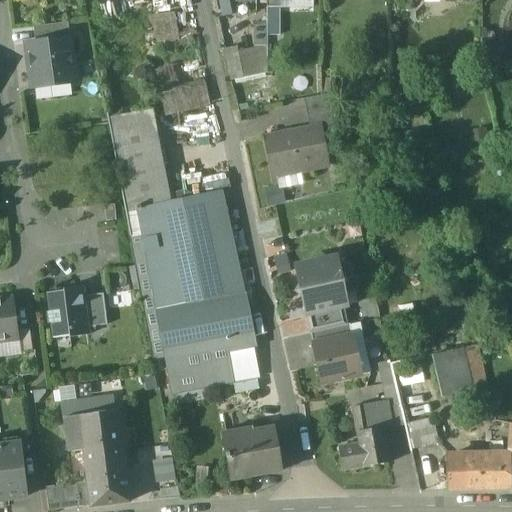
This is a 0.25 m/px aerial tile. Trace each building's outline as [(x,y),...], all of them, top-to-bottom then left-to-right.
[(237,3),(231,4),(230,0),(220,0),(224,17),(239,14),(237,3)] [(253,0),(230,0),(231,4),(237,3),(239,14),(254,11),(253,0)] [(278,0),(266,0),(267,8),(279,8),(279,0),(278,0)] [(68,23),(33,28),(35,44),(70,39),(68,23)] [(70,39),(26,45),(32,88),(76,82),(70,39)] [(237,47),(225,50),(231,81),(243,79),(237,47)] [(330,95),(304,100),(307,116),(333,111),(330,95)] [(153,110),(108,119),(125,212),(171,202),(153,110)] [(333,111),(307,116),(310,129),(320,127),(320,128),(336,125),(333,111)] [(310,129),(265,138),(272,177),(328,167),(320,128),(320,127),(310,129)] [(171,202),(125,212),(130,237),(142,235),(166,359),(200,353),(255,342),(245,293),(233,241),(222,191),(171,202)] [(114,205),(104,206),(106,222),(116,221),(114,205)] [(335,259),(296,268),(300,284),(295,292),(303,297),(307,315),(342,307),(345,306),(342,289),(347,281),(339,275),(335,259)] [(83,288),(63,290),(63,292),(48,294),(50,312),(46,313),(48,324),(51,324),(53,338),(69,336),(69,338),(89,335),(88,328),(84,297),(83,288)] [(103,295),(84,297),(88,328),(107,325),(103,295)] [(13,297),(0,298),(0,343),(19,342),(18,331),(13,297)] [(342,307),(307,315),(311,334),(346,326),(342,307)] [(346,326),(311,334),(313,345),(352,337),(349,326),(346,326)] [(30,330),(18,331),(19,342),(21,353),(32,352),(30,330)] [(352,337),(313,345),(321,383),(361,375),(352,337)] [(484,375),(478,346),(462,350),(472,392),(487,389),(484,375)] [(462,350),(432,356),(441,398),(472,392),(462,350)] [(200,353),(166,359),(169,377),(203,371),(200,353)] [(267,362),(256,363),(258,380),(269,379),(267,362)] [(390,363),(379,366),(384,389),(395,387),(390,363)] [(203,371),(169,377),(173,394),(206,388),(203,371)] [(395,387),(384,389),(387,409),(400,406),(395,387)] [(365,406),(354,408),(358,433),(370,431),(365,406)] [(400,406),(387,409),(391,429),(404,427),(404,426),(400,406)] [(116,412),(79,416),(84,450),(88,483),(91,506),(91,507),(129,502),(124,461),(123,462),(116,412)] [(79,416),(64,418),(69,452),(84,450),(79,416)] [(434,419),(404,426),(404,427),(410,451),(439,444),(434,419)] [(274,428),(223,437),(230,481),(282,472),(274,428)] [(370,431),(358,433),(359,445),(363,468),(390,464),(384,429),(370,431)] [(32,443),(19,444),(21,458),(33,457),(32,443)] [(19,444),(0,446),(0,500),(26,497),(21,458),(19,444)] [(359,445),(338,448),(342,471),(363,468),(359,445)] [(152,459),(155,481),(173,478),(170,456),(152,459)] [(508,458),(447,459),(448,492),(511,490),(510,465),(510,458),(508,458)] [(88,483),(73,485),(76,508),(91,506),(88,483)]
